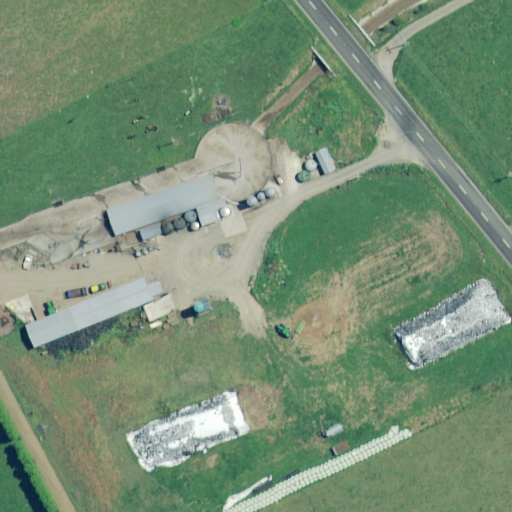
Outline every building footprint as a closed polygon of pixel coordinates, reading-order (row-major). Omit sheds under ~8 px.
[(338,171),(328,149),(318,154),(328,176),(338,171)] [(321,166),(312,161),(301,181),(309,186),(321,166)] [(196,210),(199,209),(206,228),(224,222),(220,210),(225,209),(214,176),(110,211),(118,237),(142,229),(146,242),(165,235),(161,222),(188,213),(196,210)] [(196,210),(188,213),(195,233),(203,230),(196,210)] [(164,224),(168,235),(190,228),(186,217),(164,224)] [(156,301),(147,279),(29,327),(38,349),(156,301)]
